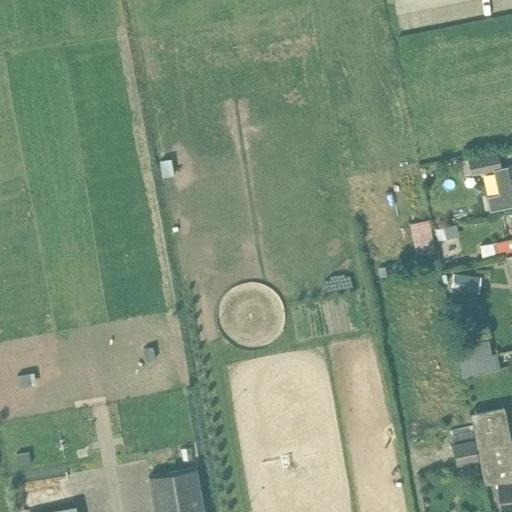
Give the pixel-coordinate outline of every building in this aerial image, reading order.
[(496,153),(466,158),(469,175),(493,171),(499,170),(498,167),(496,153)] [(498,193),(485,196),(488,211),(511,205),(511,164),(508,165),(498,167),(499,170),(493,171),(498,193)] [(428,220),(410,223),(416,257),(435,253),(428,220)] [(452,227),(440,230),(441,238),(454,235),(452,227)] [(393,265),(379,268),(381,278),(395,275),(393,265)] [(456,275),(453,292),(476,296),(480,278),(456,275)] [(489,339),(457,346),(463,375),(495,369),(489,339)] [(511,511),(511,453),(495,369),(463,375),(484,482),(511,478),(511,479),(511,495),(497,496),(498,511),(511,511)] [(474,440),(453,444),(457,466),(478,462),(474,440)] [(204,511),(196,467),(147,476),(153,511),(204,511)]
